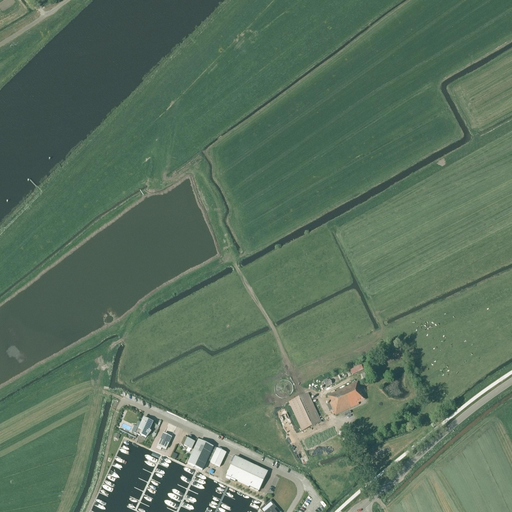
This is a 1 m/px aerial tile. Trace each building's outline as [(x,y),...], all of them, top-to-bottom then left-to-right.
[(363,370),(361,366),(350,371),(353,375),(363,370)] [(327,379),(323,381),(326,388),(332,385),(329,380),(327,380),(327,379)] [(355,384),(354,382),(351,384),(351,385),(327,396),(330,401),(329,401),(330,404),(327,406),(329,410),(331,410),(332,411),(333,411),(335,416),(359,405),(358,404),(365,401),(357,383),(355,384)] [(307,394),(288,403),(301,431),(321,422),(307,394)] [(142,405),(165,415),(167,411),(164,410),(165,407),(145,398),(142,405)] [(150,431),(153,423),(143,419),(139,429),(137,428),(135,434),(140,436),(140,435),(146,438),(151,432),(150,431)] [(166,450),(171,438),(163,434),(158,446),(166,450)] [(194,443),(187,440),(188,439),(184,437),(181,444),(185,450),(187,449),(191,450),(191,449),(194,451),(188,464),(202,471),(213,448),(198,441),(199,440),(196,439),(194,443)] [(220,468),(227,454),(217,450),(210,464),(220,468)] [(235,458),(226,476),(259,491),(267,473),(235,458)] [(278,510),(271,502),(269,504),(268,503),(262,508),(263,509),(260,511),(261,511),(277,511),(278,510)]
